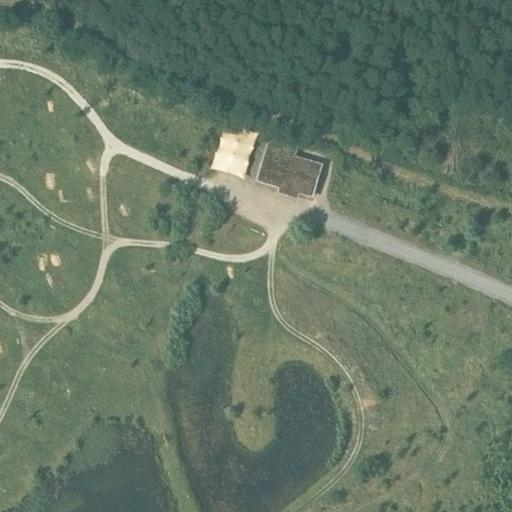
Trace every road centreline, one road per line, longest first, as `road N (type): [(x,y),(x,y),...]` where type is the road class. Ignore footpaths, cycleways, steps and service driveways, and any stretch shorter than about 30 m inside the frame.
road 1 (track): [(288,211),(272,246),(276,260),(382,330),(450,433),(432,467),(362,511)]
road 2 (track): [(0,56),(34,62),(64,81),(115,145),(220,186)]
